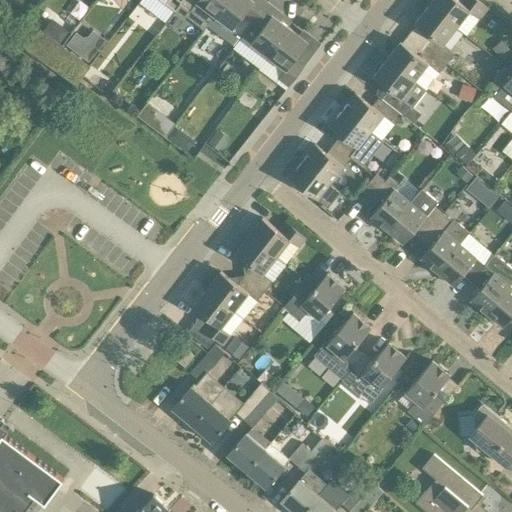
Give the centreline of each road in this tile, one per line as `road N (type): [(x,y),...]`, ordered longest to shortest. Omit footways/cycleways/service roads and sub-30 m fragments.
road 1 (residential): [(511,390),(254,171)]
road 2 (residential): [(85,390),(254,171)]
road 3 (residential): [(243,511),(85,390)]
road 4 (residential): [(254,171),(366,28)]
